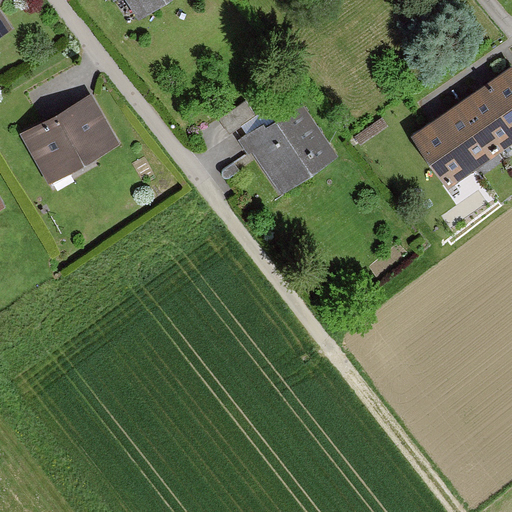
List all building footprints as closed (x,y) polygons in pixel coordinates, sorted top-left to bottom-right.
[(0,0),(0,39),(16,28),(0,5),(0,1),(1,0),(0,0)] [(115,0),(131,23),(165,0),(115,0)] [(511,140),(511,66),(510,64),(410,133),(446,186),(511,140)] [(90,92),(21,132),(51,183),(120,143),(90,92)] [(257,115),(244,97),(218,117),(231,134),(257,115)] [(300,99),(243,137),(282,196),(339,159),(300,99)]
